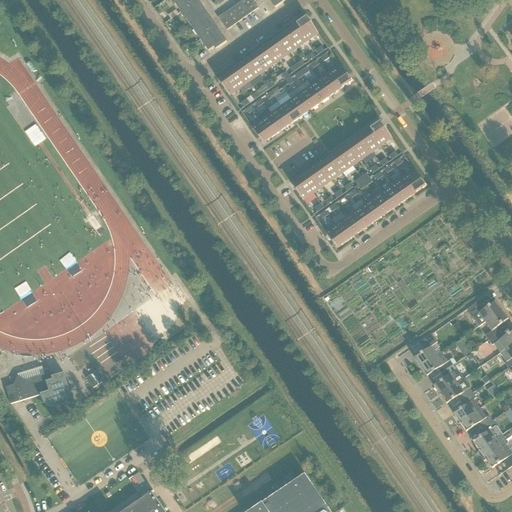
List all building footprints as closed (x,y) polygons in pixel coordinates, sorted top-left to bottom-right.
[(172,0),(208,52),(214,48),(215,50),(226,42),(225,40),(223,41),(194,0),(172,0)] [(223,24),(228,20),(232,26),(258,8),(252,0),(243,0),(218,18),(223,24)] [(308,41),(319,34),(311,23),(312,22),(308,17),(297,25),(308,41)] [(227,30),(232,26),(228,20),(223,24),(227,30)] [(297,25),(287,31),(299,48),(308,41),(297,25)] [(287,31),(277,38),(289,55),(299,48),(287,31)] [(277,38),(267,45),(279,62),(289,55),(277,38)] [(267,45),(258,52),(269,69),(279,62),(267,45)] [(322,47),(316,51),(319,55),(325,51),(322,47)] [(269,69),(258,52),(248,59),(259,76),(269,69)] [(312,54),(306,58),(309,62),(315,58),(312,54)] [(326,54),(320,58),(323,62),(329,58),(326,54)] [(248,59),(238,66),(250,82),(259,76),(248,59)] [(302,61),(296,65),(299,69),(305,65),(302,61)] [(317,61),(311,65),(313,69),(320,65),(317,61)] [(296,65),(290,69),(293,73),(299,69),(296,65)] [(342,89),(353,81),(349,75),(348,76),(340,65),(330,72),(342,89)] [(238,66),(228,73),(240,89),(250,82),(238,66)] [(306,68),(301,72),(304,76),(309,72),(306,68)] [(301,72),(295,76),(297,80),(304,76),(301,72)] [(342,89),(330,72),(320,79),(332,95),(342,89)] [(240,89),(228,73),(218,80),(230,97),(240,89)] [(320,79),(311,86),(322,102),(332,95),(320,79)] [(272,82),(267,86),(269,90),(275,86),(272,82)] [(322,102),(311,86),(301,93),(312,109),(322,102)] [(277,88),(271,93),(274,97),(280,93),(277,88)] [(257,93),(251,97),(254,101),(260,97),(257,93)] [(271,93),(265,97),(268,101),(274,97),(271,93)] [(312,109),(301,93),(291,100),(303,116),(312,109)] [(261,99),(255,104),(258,108),(264,104),(261,99)] [(247,100),(241,104),(244,108),(250,104),(247,100)] [(281,107),(293,123),(303,116),(291,100),(281,107)] [(252,106),(246,111),(248,115),(255,110),(252,106)] [(293,123),(281,107),(271,114),(283,130),(293,123)] [(271,114),(262,120),(273,137),(283,130),(271,114)] [(273,137),(262,120),(251,128),(263,144),(273,137)] [(382,146),(392,139),(385,128),(386,127),(382,122),(371,129),(382,146)] [(371,129),(361,136),(372,153),(382,146),(371,129)] [(363,160),(372,153),(361,136),(351,143),(363,160)] [(353,167),(363,160),(351,143),(341,150),(353,167)] [(341,150),(331,157),(343,174),(353,167),(341,150)] [(396,152),(389,156),(392,160),(398,156),(396,152)] [(331,157),(322,164),(333,180),(343,174),(331,157)] [(400,158),(394,163),(397,167),(403,163),(400,158)] [(386,159),(380,163),(382,167),(389,163),(386,159)] [(333,180),(322,164),(312,171),(323,187),(333,180)] [(390,165),(384,170),(387,174),(393,169),(390,165)] [(376,166),(370,170),(373,174),(379,170),(376,166)] [(416,193),(427,186),(423,180),(422,181),(414,170),(404,177),(416,193)] [(323,187),(312,171),(302,178),(314,194),(323,187)] [(381,172),(375,177),(377,181),(384,176),(381,172)] [(367,174),(361,178),(364,182),(370,178),(367,174)] [(416,193),(404,177),(394,184),(406,200),(416,193)] [(303,201),(314,194),(302,178),(292,185),(303,201)] [(361,178),(355,182),(358,186),(364,182),(361,178)] [(370,178),(364,182),(366,186),(372,182),(370,178)] [(364,182),(358,186),(361,191),(366,186),(364,182)] [(350,184),(344,188),(347,192),(353,188),(350,184)] [(406,200),(394,184),(384,191),(396,207),(406,200)] [(355,190),(349,195),(352,199),(358,194),(355,190)] [(340,191),(334,195),(337,199),(343,195),(340,191)] [(375,198),(386,214),(396,207),(384,191),(375,198)] [(345,197),(339,202),(342,206),(348,201),(345,197)] [(331,198),(324,202),(327,206),(333,202),(331,198)] [(386,214),(375,198),(365,205),(376,221),(386,214)] [(321,204),(315,209),(317,213),(324,208),(321,204)] [(335,204),(329,209),(332,213),(338,208),(335,204)] [(367,228),(376,221),(365,205),(355,212),(367,228)] [(325,211),(319,215),(322,220),(328,215),(325,211)] [(367,228),(355,212),(345,218),(357,235),(367,228)] [(335,225),(347,242),(357,235),(345,218),(335,225)] [(347,242),(335,225),(325,232),(337,249),(347,242)] [(483,310),(478,302),(467,310),(473,318),(479,327),(486,322),(502,311),(496,302),(483,310)] [(486,322),(492,331),(485,335),(489,341),(499,333),(496,328),(508,320),(502,311),(486,322)] [(457,323),(452,326),(456,331),(461,328),(457,323)] [(511,331),(503,338),(499,333),(489,341),(492,345),(499,341),(505,350),(511,345),(511,331)] [(421,342),(423,345),(427,350),(414,358),(421,367),(437,356),(431,347),(437,342),(432,334),(421,342)] [(465,348),(460,351),(464,357),(469,353),(465,348)] [(439,368),(443,373),(453,365),(450,360),(448,362),(446,359),(442,359),(440,360),(437,356),(421,367),(427,377),(439,368)] [(457,370),(453,365),(443,373),(446,378),(434,386),(440,395),(464,379),(458,370),(457,370)] [(14,385),(6,387),(8,395),(11,404),(41,395),(42,399),(43,401),(44,403),(45,405),(47,406),(49,407),(51,408),(53,408),(56,409),(58,408),(60,408),(61,407),(63,407),(65,405),(66,404),(67,402),(68,401),(69,398),(70,397),(70,395),(70,393),(70,391),(65,374),(51,378),(52,381),(47,382),(45,375),(26,381),(18,377),(14,385)] [(487,377),(482,380),(485,385),(490,381),(487,377)] [(440,395),(447,404),(459,396),(462,401),(473,393),(469,388),(470,388),(470,386),(469,384),(467,381),(466,380),(464,379),(440,395)] [(453,414),(460,423),(476,412),(480,409),(474,400),(476,398),(473,393),(462,401),(466,405),(453,414)] [(476,412),(460,423),(466,432),(478,424),(482,428),(492,421),(489,416),(486,418),(480,409),(476,412)] [(485,433),(473,442),(479,451),(502,435),(492,421),(482,428),(485,433)] [(502,435),(479,451),(477,452),(484,462),(486,460),(485,460),(502,448),(506,445),(508,444),(502,435)] [(511,453),(506,445),(502,448),(485,460),(486,460),(492,469),(504,460),(510,468),(511,466),(511,453)] [(138,473),(133,477),(139,486),(145,482),(138,473)] [(329,511),(305,475),(296,481),(291,474),(272,487),(277,494),(251,511),(329,511)] [(165,511),(152,492),(123,511),(165,511)]
